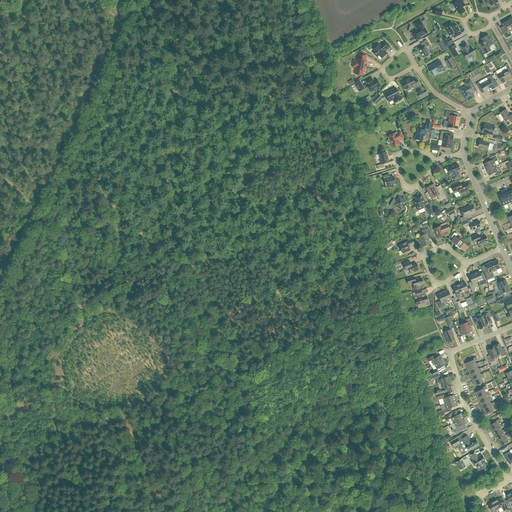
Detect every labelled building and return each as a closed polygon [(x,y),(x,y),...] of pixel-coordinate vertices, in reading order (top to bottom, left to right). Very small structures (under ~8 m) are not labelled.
[(465,5),(460,0),(458,0),(452,4),(460,15),(465,11),(462,7),(465,5)] [(427,33),(420,21),(414,24),(417,30),(411,33),(415,40),(427,33)] [(456,25),(453,26),(451,22),(444,27),(446,31),(449,30),(454,38),(461,34),(456,25)] [(511,34),(511,32),(511,31),(511,27),(508,22),(507,22),(506,22),(504,23),(504,24),(503,25),(507,31),(504,33),(507,39),(511,35),(511,34)] [(453,42),(451,38),(448,40),(446,36),(442,39),(446,47),(453,42)] [(489,38),(488,36),(481,39),(483,43),(480,44),(485,54),(490,51),(489,49),(491,48),(491,47),(490,46),(493,44),(491,41),(492,41),(492,40),(491,38),(490,38),(489,38)] [(428,43),(426,40),(420,43),(422,47),(418,49),(423,59),(430,55),(426,47),(428,46),(427,44),(428,43)] [(390,46),(385,41),(380,46),(379,45),(374,50),(375,51),(373,53),(377,57),(379,55),(382,58),(387,54),(385,51),(390,46)] [(469,50),(466,44),(460,47),(464,53),(463,54),(466,60),(475,54),(472,48),(469,50)] [(387,52),(390,58),(395,55),(392,49),(387,52)] [(366,56),(359,55),(358,59),(357,59),(356,62),(354,61),(352,67),(355,67),(355,70),(356,70),(355,75),(362,76),(363,72),(364,72),(366,61),(365,61),(366,56)] [(456,66),(451,58),(445,61),(450,69),(456,66)] [(444,70),(439,61),(431,65),(428,67),(430,70),(434,76),(444,70)] [(507,70),(502,72),(508,81),(511,78),(511,77),(510,74),(511,72),(511,71),(508,65),(505,66),(507,70)] [(508,81),(502,72),(498,75),(496,73),(494,74),(498,81),(500,79),(503,84),(508,81)] [(485,82),(490,91),(495,88),(492,84),(495,82),(491,76),(486,78),(488,81),(485,82)] [(413,80),(411,77),(401,83),(406,91),(412,87),(413,89),(420,85),(416,78),(413,80)] [(373,81),(372,78),(365,82),(367,85),(366,85),(370,92),(381,86),(377,79),(373,81)] [(476,91),(470,80),(464,83),(466,87),(460,90),(466,101),(474,97),(472,94),(476,91)] [(364,89),(359,81),(355,84),(359,92),(364,89)] [(490,91),(485,82),(480,85),(479,83),(476,84),(480,91),(483,89),(485,94),(490,91)] [(401,99),(396,88),(385,94),(389,102),(393,100),(394,103),(401,99)] [(382,98),(379,94),(372,101),(376,105),(382,98)] [(511,115),(510,116),(506,110),(500,114),(505,122),(509,120),(511,123),(511,122),(511,115)] [(449,118),(448,122),(458,124),(458,121),(459,121),(460,118),(454,117),(454,113),(446,112),(445,118),(449,118)] [(489,126),(484,125),(482,132),(487,133),(487,134),(493,136),(495,128),(489,126)] [(425,131),(418,130),(417,134),(415,135),(414,140),(422,141),(423,137),(424,137),(425,131)] [(442,141),(452,143),(453,140),(452,140),(453,137),(447,135),(447,133),(441,131),(440,137),(443,138),(442,141)] [(404,139),(400,132),(396,134),(396,133),(395,134),(394,134),(387,137),(388,139),(388,140),(387,140),(387,141),(387,142),(387,143),(388,143),(389,143),(390,143),(391,145),(392,144),(393,147),(400,144),(398,141),(404,139)] [(495,142),(489,140),(488,143),(480,141),(478,148),(488,150),(490,144),(494,145),(495,142)] [(389,163),(386,152),(378,155),(381,165),(376,166),(377,169),(384,167),(383,164),(389,163)] [(484,164),(487,170),(496,166),(494,162),(498,161),(496,156),(488,159),(489,162),(484,164)] [(460,172),(457,164),(446,169),(450,176),(451,175),(454,181),(460,178),(458,173),(460,172)] [(498,170),(496,166),(487,170),(489,176),(494,174),(495,177),(502,174),(500,169),(498,170)] [(390,178),(389,174),(383,176),(385,186),(387,186),(388,188),(390,187),(392,188),(394,186),(395,185),(393,177),(390,178)] [(459,186),(458,183),(450,186),(453,194),(458,192),(459,194),(468,191),(465,183),(459,186)] [(438,192),(433,184),(426,188),(432,199),(437,196),(439,200),(445,197),(441,190),(438,192)] [(503,191),(508,204),(511,202),(511,199),(509,192),(506,194),(505,190),(503,191)] [(503,206),(508,204),(503,191),(501,192),(502,195),(499,197),(503,206)] [(425,204),(421,195),(414,198),(416,201),(413,202),(415,207),(413,208),(413,209),(414,212),(415,213),(418,212),(417,211),(423,208),(422,205),(425,204)] [(406,202),(398,197),(396,201),(393,199),(389,206),(394,209),(396,206),(399,208),(399,209),(402,211),(404,208),(403,207),(406,202)] [(475,212),(472,205),(468,207),(468,206),(464,208),(465,209),(460,210),(463,217),(460,219),(461,222),(467,220),(465,217),(475,212)] [(434,216),(430,206),(426,208),(431,218),(434,216)] [(456,212),(453,207),(445,211),(448,216),(456,212)] [(482,228),(479,221),(474,223),(469,224),(472,231),(475,230),(476,234),(480,232),(479,229),(482,228)] [(449,230),(447,225),(441,227),(440,227),(434,229),(438,238),(444,236),(443,232),(445,232),(449,230)] [(431,234),(428,228),(421,231),(423,235),(419,237),(423,247),(430,244),(427,236),(431,234)] [(456,247),(457,248),(463,240),(459,237),(457,239),(455,237),(456,235),(457,234),(454,233),(450,238),(453,240),(451,242),(456,246),(456,247)] [(479,238),(478,235),(471,237),(474,243),(477,242),(479,246),(488,242),(485,236),(479,238)] [(414,245),(412,239),(405,243),(399,246),(403,254),(410,251),(408,247),(414,245)] [(467,242),(463,240),(457,248),(458,249),(460,248),(464,252),(466,249),(469,251),(471,247),(470,245),(469,245),(468,247),(466,245),(467,242)] [(500,268),(497,260),(481,266),(487,280),(494,277),(492,272),(500,268)] [(411,265),(409,261),(403,263),(406,271),(409,270),(410,274),(419,271),(416,263),(411,265)] [(474,274),(477,282),(480,281),(481,283),(483,284),(484,283),(484,284),(487,283),(484,277),(481,278),(479,272),(474,274)] [(477,282),(474,274),(468,276),(471,282),(468,283),(472,293),(475,291),(474,289),(476,288),(474,283),(477,282)] [(415,280),(414,277),(406,279),(408,285),(413,283),(414,288),(413,288),(414,291),(420,289),(419,286),(423,285),(421,278),(415,280)] [(498,289),(508,285),(505,280),(497,283),(496,280),(491,283),(492,286),(493,285),(494,287),(497,286),(498,289)] [(459,285),(462,293),(466,292),(467,295),(469,293),(465,282),(459,285)] [(459,295),(462,293),(459,285),(453,287),(457,298),(460,297),(459,295)] [(508,285),(498,289),(499,292),(497,293),(498,295),(496,296),(497,299),(503,296),(502,294),(510,290),(508,285)] [(423,297),(421,291),(412,293),(413,296),(413,297),(414,300),(415,300),(417,306),(425,303),(426,306),(429,305),(426,296),(423,297)] [(443,293),(446,301),(451,299),(448,291),(443,293)] [(443,302),(446,301),(443,293),(437,295),(440,301),(437,302),(440,309),(443,308),(442,307),(445,306),(443,302)] [(508,309),(511,307),(511,296),(501,302),(502,305),(505,303),(508,309)] [(489,307),(495,304),(492,297),(486,300),(489,307)] [(462,308),(459,301),(456,302),(457,303),(454,305),(456,310),(462,308)] [(485,314),(481,316),(486,327),(486,326),(491,323),(489,318),(492,317),(489,310),(484,312),(485,314)] [(480,329),(486,327),(481,316),(482,317),(478,319),(477,317),(473,319),(475,325),(478,324),(480,329)] [(453,328),(449,317),(445,318),(450,329),(453,328)] [(463,324),(468,335),(468,334),(469,334),(470,333),(471,332),(472,331),(470,326),(473,325),(470,318),(465,320),(466,323),(463,324)] [(467,335),(468,335),(463,324),(460,325),(458,321),(453,323),(457,332),(460,331),(462,336),(464,335),(465,335),(466,335),(467,335)] [(453,334),(451,330),(444,333),(448,343),(455,340),(452,334),(453,334)] [(499,344),(493,346),(498,357),(497,356),(501,355),(502,357),(506,355),(504,348),(501,349),(499,344)] [(498,357),(493,346),(493,348),(488,350),(490,355),(487,357),(490,363),(495,361),(494,359),(498,357)] [(431,361),(434,365),(443,360),(440,356),(438,357),(436,354),(427,359),(429,362),(431,361)] [(476,366),(475,364),(474,362),(477,360),(476,357),(473,359),(473,360),(465,364),(467,369),(476,366)] [(445,365),(443,360),(434,365),(436,369),(431,372),(433,376),(441,372),(439,368),(445,365)] [(476,366),(467,369),(470,375),(478,371),(478,370),(477,367),(480,366),(478,363),(475,364),(476,366)] [(478,371),(470,375),(472,380),(481,377),(480,375),(479,373),(482,371),(481,368),(478,370),(478,371)] [(483,374),(480,375),(481,377),(472,380),(475,386),(483,382),(481,378),(484,377),(483,374)] [(434,392),(435,395),(446,392),(445,389),(452,387),(450,382),(441,384),(442,389),(434,392)] [(486,394),(485,393),(484,390),(487,389),(486,386),(483,387),(483,389),(475,392),(477,398),(486,394)] [(486,394),(477,398),(480,404),(489,400),(488,398),(487,396),(490,395),(488,391),(485,393),(486,394)] [(446,394),(438,397),(439,400),(443,399),(444,404),(456,401),(454,395),(447,397),(446,394)] [(489,400),(480,404),(482,409),(491,406),(490,404),(489,401),(492,400),(491,397),(488,398),(489,400)] [(456,401),(444,404),(446,409),(442,410),(443,413),(444,413),(451,411),(450,408),(457,406),(456,401)] [(493,403),(490,404),(491,406),(482,409),(485,415),(493,411),(491,407),(494,406),(493,403)] [(451,419),(453,424),(464,418),(461,413),(451,418),(450,416),(446,418),(447,421),(451,419)] [(453,424),(455,428),(452,430),(453,433),(457,431),(456,428),(466,423),(464,418),(453,424)] [(488,426),(491,431),(499,427),(499,426),(497,423),(500,421),(499,419),(496,421),(496,422),(488,426)] [(499,427),(491,431),(494,436),(502,432),(502,431),(500,428),(503,426),(502,424),(499,426),(499,427)] [(502,432),(494,436),(497,442),(505,437),(505,436),(503,433),(506,431),(505,429),(502,431),(502,432)] [(508,434),(505,436),(505,437),(497,442),(500,447),(508,442),(506,438),(509,436),(508,434)] [(470,441),(467,436),(462,439),(462,440),(459,442),(457,439),(450,442),(454,449),(461,445),(465,453),(478,445),(475,439),(470,441)] [(472,460),(476,467),(478,471),(485,467),(483,463),(485,462),(481,455),(477,457),(475,453),(470,456),(472,460)] [(466,467),(461,460),(456,463),(460,470),(466,467)] [(494,501),(498,509),(502,508),(503,511),(508,508),(505,503),(502,504),(499,498),(494,501)] [(494,501),(488,504),(492,511),(499,511),(498,509),(494,501)]
